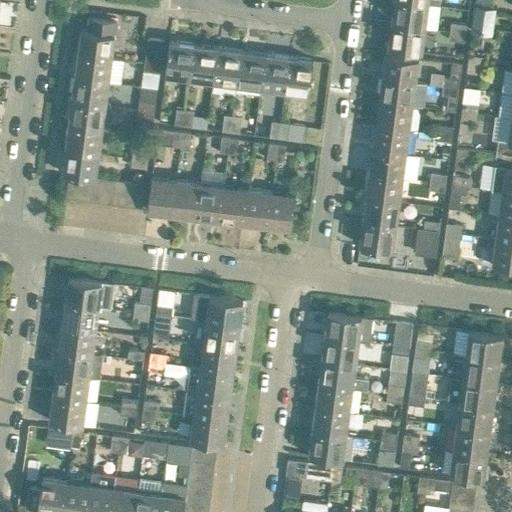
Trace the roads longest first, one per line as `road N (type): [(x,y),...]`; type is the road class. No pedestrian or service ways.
road 1 (residential): [(286,273),(25,241)]
road 2 (residential): [(316,277),(350,17)]
road 3 (residential): [(11,240),(42,0)]
road 4 (residential): [(260,511),(286,273)]
road 5 (residential): [(0,479),(25,241)]
road 6 (residential): [(511,305),(316,277)]
road 7 (residential): [(350,17),(184,0)]
